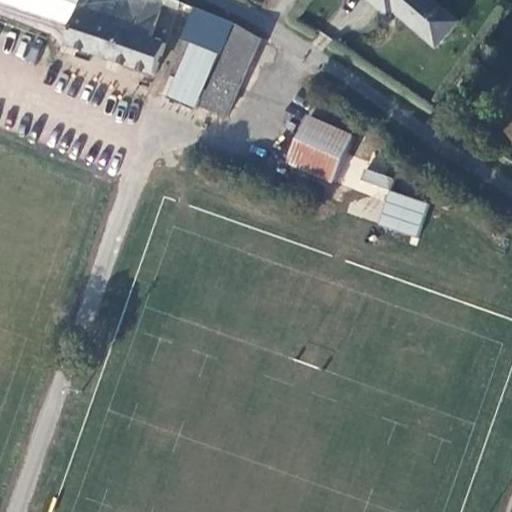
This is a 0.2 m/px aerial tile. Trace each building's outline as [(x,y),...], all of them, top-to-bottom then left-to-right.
[(166,0),(131,0),(129,6),(112,0),(85,0),(70,42),(157,74),(168,44),(151,39),(166,0)] [(461,23),(432,0),(370,0),(393,18),(398,12),(441,47),(461,23)] [(226,118),(264,40),(252,33),(241,27),(204,108),(226,118)] [(223,54),(195,43),(172,98),(199,110),(223,54)] [(322,161),(341,128),(314,113),(291,156),(320,164),(322,161)] [(336,181),(358,137),(341,128),(322,161),(320,164),(291,156),(291,159),(336,181)] [(428,204),(388,190),(393,175),(350,160),(342,184),(385,199),(376,224),(416,238),(428,204)]
